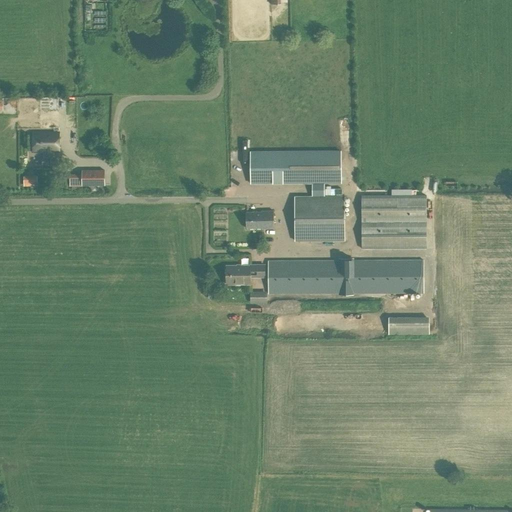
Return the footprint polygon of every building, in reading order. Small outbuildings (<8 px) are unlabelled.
[(55,133),(31,133),(31,153),(42,153),(42,165),(51,165),(51,159),(48,159),(48,152),(56,152),(55,133)] [(312,183),(312,197),(324,197),(324,183),(341,182),(341,151),(250,152),(251,183),(312,183)] [(70,175),(70,186),(104,186),(104,170),(82,170),(82,175),(70,175)] [(24,187),(38,187),(37,176),(24,177),(24,187)] [(426,195),(362,196),(362,249),(426,248),(426,195)] [(312,197),(295,197),(295,241),(344,241),(344,197),(324,197),(312,197)] [(260,212),(246,212),(246,228),(261,228),(261,229),(274,228),(273,211),(260,211),(260,212)] [(268,261),(268,292),(268,294),(340,293),(339,295),(354,295),(354,293),(424,293),(424,260),(354,260),(354,258),(339,258),(339,260),(268,261)] [(249,266),(226,267),(226,285),(250,284),(250,277),(264,277),(264,265),(249,265),(249,266)] [(208,298),(217,298),(217,286),(208,286),(208,298)] [(267,292),(250,292),(250,293),(250,303),(259,303),(267,303),(267,292)] [(428,316),(386,315),(386,329),(427,330),(428,316)]
